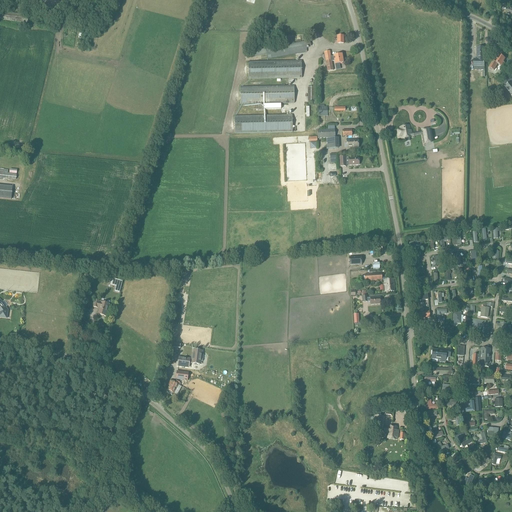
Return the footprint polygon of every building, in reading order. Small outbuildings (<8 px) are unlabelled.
[(0,11),(0,20),(28,24),(28,15),(0,11)] [(311,45),(310,41),(309,38),(304,39),(305,41),(266,48),(266,49),(248,52),(249,58),(267,55),(267,59),(307,52),(306,48),(306,47),(311,46),(311,45)] [(477,57),(478,57),(478,59),(474,59),(473,67),(485,67),(485,59),(484,59),(484,57),(485,57),(485,47),(477,47),(477,57)] [(330,51),(324,52),(324,55),(325,59),(325,62),(332,61),(334,60),(335,64),(339,63),(343,63),(342,55),(333,56),(334,56),(331,57),(330,51)] [(495,62),(492,61),(488,67),(494,70),(498,64),(503,67),(505,63),(503,62),(505,59),(499,55),(495,62)] [(301,61),(297,61),(248,62),(248,79),(302,78),(301,61)] [(508,91),(503,95),(506,99),(511,95),(511,96),(511,76),(511,77),(509,79),(506,82),(504,84),(506,86),(505,87),(508,91)] [(308,87),(308,102),(316,102),(316,82),(313,81),(313,87),(308,87)] [(290,86),(289,86),(240,87),(240,105),(294,103),(294,86),(290,86)] [(324,105),(318,105),(318,117),(328,116),(327,107),(324,107),(324,105)] [(288,115),(287,115),(234,116),(235,134),(293,132),(292,115),(288,115)] [(401,130),(397,130),(398,137),(398,138),(402,138),(402,140),(404,139),(405,142),(410,141),(409,138),(412,138),(412,137),(414,137),(414,135),(413,133),(412,133),(411,130),(410,131),(410,129),(409,126),(400,128),(401,130)] [(335,138),(335,129),(317,130),(318,139),(335,138)] [(430,129),(421,130),(421,132),(422,134),(423,143),(424,144),(425,144),(425,145),(431,144),(431,143),(432,143),(431,143),(432,143),(430,129)] [(337,138),(335,138),(326,139),(326,149),(338,148),(337,138)] [(347,149),(358,149),(358,140),(347,140),(347,149)] [(339,157),(340,167),(346,167),(346,164),(349,163),(349,165),(359,165),(359,158),(348,159),(346,159),(346,157),(339,157)] [(0,185),(0,198),(12,200),(13,186),(0,185)] [(453,246),(461,245),(460,235),(452,236),(453,246)] [(439,238),(440,248),(444,248),(443,241),(447,241),(447,237),(439,238)] [(409,242),(410,251),(413,251),(413,246),(420,245),(420,241),(409,242)] [(362,265),(361,256),(348,257),(349,266),(362,265)] [(416,270),(416,267),(415,265),(412,265),(412,274),(423,273),(423,269),(416,270)] [(382,278),(382,273),(371,274),(371,281),(382,281),(382,280),(384,280),(385,292),(394,291),(394,279),(386,280),(386,278),(382,278)] [(114,292),(119,293),(123,281),(112,278),(110,285),(116,287),(114,292)] [(417,282),(412,282),(413,291),(424,290),(424,286),(417,287),(417,282)] [(109,304),(101,302),(100,302),(100,301),(95,300),(93,307),(98,308),(100,308),(98,314),(106,317),(109,304)] [(0,316),(6,318),(13,318),(14,311),(7,310),(0,302),(0,316)] [(481,307),(480,317),(487,318),(489,308),(481,307)] [(446,310),(436,310),(437,322),(442,322),(441,316),(443,316),(443,314),(446,314),(446,310)] [(473,354),(473,359),(472,367),(489,368),(491,349),(480,348),(480,351),(478,351),(478,354),(473,354)] [(439,349),(438,351),(433,350),(432,359),(438,359),(438,361),(446,362),(446,356),(450,357),(451,350),(439,349)] [(191,361),(190,360),(190,359),(179,358),(177,367),(189,368),(190,363),(191,363),(191,364),(201,366),(203,351),(192,350),(191,361)] [(178,372),(177,380),(186,381),(187,373),(178,372)] [(423,387),(428,387),(428,382),(435,382),(435,378),(424,377),(423,387)] [(168,390),(167,392),(172,395),(173,393),(174,394),(180,383),(176,381),(175,383),(172,381),(167,390),(168,390)] [(451,385),(442,384),(441,393),(450,393),(451,385)] [(185,386),(182,390),(191,396),(194,391),(185,386)] [(436,405),(430,405),(430,401),(426,401),(426,410),(436,409),(436,405)] [(465,408),(465,412),(474,411),(473,401),(469,401),(470,408),(465,408)] [(483,410),(484,420),(488,419),(488,414),(494,414),(494,410),(483,410)] [(425,412),(426,421),(430,421),(430,416),(436,416),(436,411),(425,412)] [(374,428),(378,428),(382,429),(383,417),(375,416),(374,428)] [(454,426),(459,426),(458,417),(448,418),(448,423),(454,422),(454,426)] [(467,418),(463,419),(464,428),(474,426),(474,422),(468,423),(467,418)] [(388,427),(388,433),(387,438),(396,439),(397,433),(397,428),(388,427)] [(498,428),(488,427),(487,431),(494,432),(494,436),(497,436),(498,428)] [(508,432),(504,430),(501,438),(511,441),(511,437),(506,435),(508,432)] [(482,440),(478,441),(479,445),(486,443),(483,433),(480,433),(482,440)] [(439,442),(435,443),(438,452),(448,449),(447,445),(441,447),(439,442)] [(493,454),(491,464),(495,465),(496,459),(500,460),(501,455),(493,454)] [(448,466),(459,459),(457,455),(450,460),(449,458),(447,459),(448,461),(446,462),(448,466)] [(486,456),(477,463),(480,467),(489,460),(486,456)] [(482,480),(481,487),(478,487),(478,489),(481,490),(481,491),(481,492),(485,493),(486,481),(482,480)]
